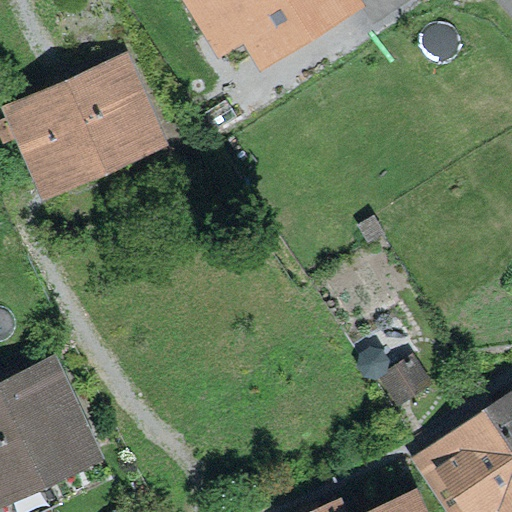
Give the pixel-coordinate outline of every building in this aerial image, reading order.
[(264,38),(267,43),(335,0),(192,0),(230,59),(264,38)] [(11,112),(40,177),(153,127),(125,64),(11,112)] [(382,373),(399,398),(426,381),(409,356),(382,373)] [(0,395),(0,482),(79,445),(45,374),(16,387),(0,395)] [(511,393),(489,409),(506,435),(510,432),(511,434),(511,393)] [(466,511),(511,511),(511,434),(510,432),(506,435),(489,409),(451,434),(466,456),(450,467),(476,506),(466,511)] [(409,511),(406,505),(390,511),(339,511),(332,493),(286,511),(409,511)]
